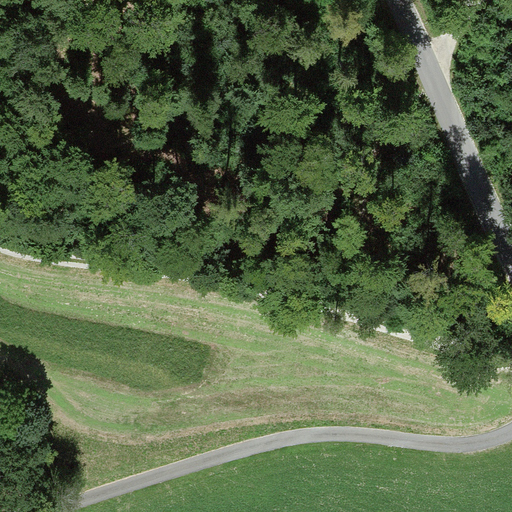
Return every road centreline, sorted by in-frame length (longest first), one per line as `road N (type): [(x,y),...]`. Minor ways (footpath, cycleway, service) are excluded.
road 1 (unclassified): [(511,431),(466,443),(299,435),(40,511)]
road 2 (track): [(310,303),(184,273),(40,256),(0,241)]
road 3 (unclassified): [(511,254),(398,0)]
road 4 (track): [(511,362),(310,303)]
